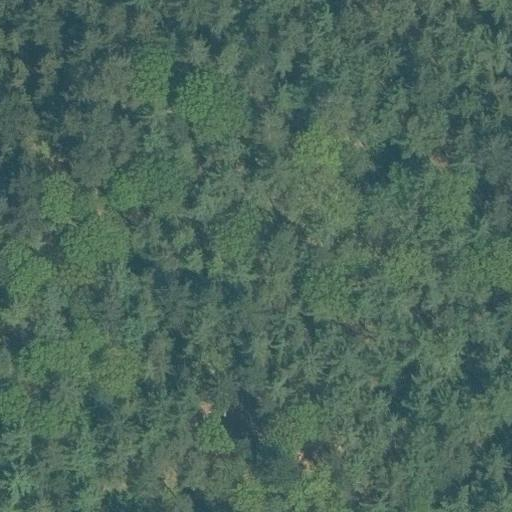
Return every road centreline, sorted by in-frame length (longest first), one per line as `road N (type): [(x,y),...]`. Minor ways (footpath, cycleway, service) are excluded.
road 1 (track): [(6,0),(212,108),(511,219)]
road 2 (track): [(203,0),(0,274)]
